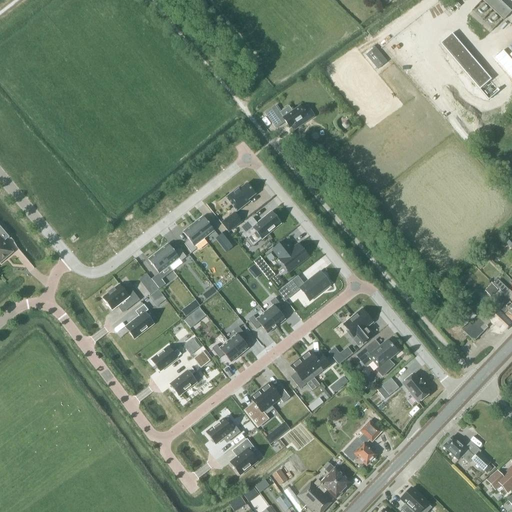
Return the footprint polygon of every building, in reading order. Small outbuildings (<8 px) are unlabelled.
[(481,0),(503,20),(511,12),(498,0),(481,0)] [(452,34),(440,44),(479,90),(490,81),(491,80),(452,34)] [(376,56),(380,53),(375,46),(365,54),(377,70),(383,65),(376,56)] [(387,62),(380,53),(376,56),(383,65),(387,62)] [(290,129),(291,128),(293,130),(295,131),(314,118),(314,116),(308,107),(306,106),(302,110),(300,106),(292,112),(289,107),(279,113),(275,107),(265,114),(276,129),(285,122),(290,129)] [(309,165),(312,170),(320,165),(317,160),(309,165)] [(237,213),(250,202),(249,201),(256,195),(247,184),(240,189),(239,188),(226,199),(237,213)] [(252,218),(243,226),(250,235),(254,231),(260,238),(279,222),(270,211),(256,223),(252,218)] [(227,219),(222,223),(225,228),(229,232),(241,222),(234,213),(227,219)] [(203,217),(193,225),(204,239),(214,231),(203,217)] [(193,225),(183,232),(189,241),(184,244),(191,253),(197,249),(194,246),(204,239),(193,225)] [(0,262),(12,252),(3,241),(8,238),(9,239),(0,227),(0,262)] [(226,232),(219,237),(229,250),(236,245),(226,232)] [(285,240),(273,250),(280,259),(279,260),(289,272),(308,257),(298,245),(292,249),(285,240)] [(169,267),(179,260),(181,263),(186,258),(179,249),(174,253),(168,245),(158,253),(169,267)] [(486,255),(492,261),(495,258),(489,252),(486,255)] [(148,261),(159,275),(169,267),(158,253),(148,261)] [(255,264),(259,269),(264,265),(260,261),(255,264)] [(480,270),(484,266),(479,261),(475,265),(480,270)] [(269,272),(265,276),(268,280),(273,277),(269,272)] [(304,285),(300,289),(305,295),(310,301),(329,286),(331,288),(330,286),(319,273),(304,285)] [(159,289),(165,285),(161,280),(157,275),(152,280),(156,284),(159,289)] [(511,293),(509,291),(497,280),(493,284),(504,295),(511,301),(511,300),(511,293)] [(290,283),(279,292),(286,300),(283,296),(287,292),(289,294),(295,290),(290,283)] [(101,297),(110,310),(121,302),(126,309),(138,300),(130,289),(125,293),(119,284),(101,297)] [(498,290),(492,284),(485,291),(490,297),(498,290)] [(213,287),(202,296),(206,300),(217,292),(213,287)] [(149,298),(152,302),(162,295),(158,290),(149,298)] [(511,322),(511,305),(509,303),(510,301),(505,296),(500,301),(505,306),(499,312),(496,309),(489,316),(485,313),(471,327),(469,324),(463,331),(474,342),(488,327),(486,326),(491,321),(503,332),(511,322)] [(275,306),(265,314),(276,326),(284,319),(276,311),(281,307),(274,300),(271,302),(275,306)] [(139,317),(125,328),(134,339),(153,324),(145,313),(148,311),(144,305),(135,312),(139,317)] [(362,310),(343,325),(349,332),(347,333),(358,346),(362,343),(362,344),(372,335),(367,328),(373,323),(362,310)] [(453,320),(461,329),(470,321),(462,312),(453,320)] [(253,318),(249,321),(257,329),(261,325),(268,333),(276,326),(265,314),(257,322),(253,318)] [(194,322),(189,316),(183,320),(189,327),(194,322)] [(238,335),(229,343),(239,355),(247,348),(241,341),(245,337),(238,329),(235,332),(238,335)] [(369,345),(356,356),(365,367),(373,361),(378,368),(376,370),(382,377),(394,366),(388,360),(397,353),(387,341),(375,351),(369,345)] [(200,348),(196,343),(187,351),(190,355),(200,348)] [(217,346),(213,350),(220,358),(224,354),(231,362),(239,355),(229,343),(220,350),(217,346)] [(151,361),(159,372),(181,355),(177,350),(173,353),(168,347),(151,361)] [(335,348),(328,353),(338,366),(344,361),(339,354),(335,348)] [(309,351),(300,359),(315,378),(330,366),(320,353),(320,354),(315,358),(310,351),(309,351)] [(193,359),(197,364),(206,357),(203,352),(193,359)] [(290,366),(290,367),(295,373),(290,377),(300,390),(315,378),(300,359),(290,366)] [(170,385),(178,396),(196,383),(191,376),(195,372),(192,368),(170,385)] [(414,375),(403,384),(418,403),(429,394),(424,388),(425,387),(419,379),(418,380),(414,375)] [(348,382),(344,378),(338,383),(342,387),(348,382)] [(382,387),(385,391),(395,384),(391,379),(382,387)] [(359,386),(363,391),(369,386),(364,381),(359,386)] [(270,383),(260,390),(273,406),(281,399),(284,402),(290,397),(281,385),(275,389),(270,383)] [(256,404),(251,409),(263,424),(270,419),(264,412),(273,406),(260,390),(251,397),(256,404)] [(366,416),(370,421),(375,416),(371,412),(366,416)] [(232,430),(223,419),(206,433),(215,445),(226,437),(230,441),(240,433),(236,427),(232,430)] [(357,437),(343,453),(353,462),(358,457),(366,466),(371,460),(373,461),(375,459),(374,457),(376,455),(366,445),(372,440),(373,442),(383,432),(372,420),(362,430),(366,435),(361,440),(357,437)] [(488,465),(490,463),(478,452),(474,457),(452,437),(443,447),(458,461),(461,457),(469,463),(471,461),(483,471),(487,474),(492,468),(488,465)] [(247,439),(235,449),(240,455),(236,458),(230,463),(240,476),(257,462),(251,454),(255,450),(247,439)] [(350,483),(335,469),(330,464),(324,470),(330,475),(326,478),(325,477),(320,483),(327,490),(336,498),(350,483)] [(497,472),(487,481),(495,489),(499,485),(506,493),(509,491),(511,487),(511,467),(501,477),(497,472)] [(279,486),(287,480),(280,470),(272,476),(279,486)] [(327,490),(320,483),(317,480),(313,485),(311,482),(297,497),(296,498),(289,488),(284,492),(295,508),(300,504),(303,508),(306,505),(313,511),(314,510),(315,511),(322,511),(332,502),(323,494),(327,490)] [(427,504),(411,489),(401,500),(405,504),(404,504),(400,509),(403,511),(427,511),(431,508),(427,504)] [(276,500),(285,511),(292,507),(283,495),(276,500)] [(238,503),(241,509),(246,505),(243,500),(238,503)]
